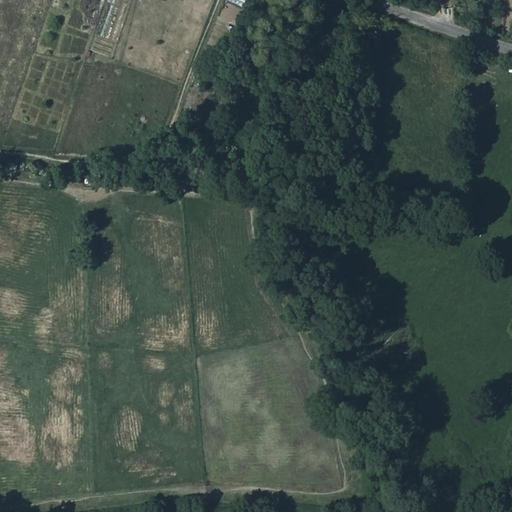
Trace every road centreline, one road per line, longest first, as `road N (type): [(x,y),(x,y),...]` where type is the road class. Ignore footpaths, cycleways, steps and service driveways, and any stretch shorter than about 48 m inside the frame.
road 1 (track): [(218,0),(161,143),(146,157),(0,152)]
road 2 (unclassified): [(363,0),(511,50)]
